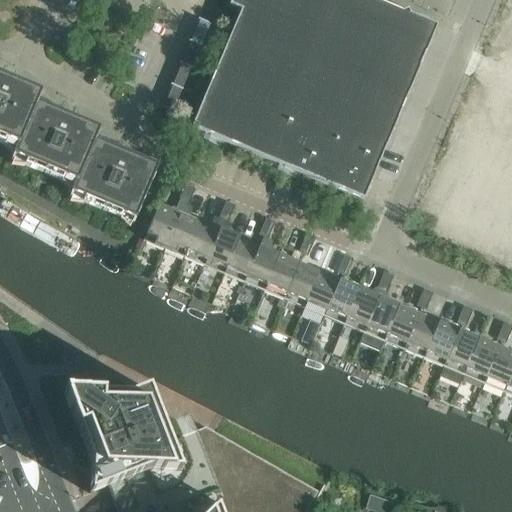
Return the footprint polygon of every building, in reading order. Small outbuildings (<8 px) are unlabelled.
[(334,0),(231,0),(228,7),(240,12),(231,34),(191,129),(206,136),(280,167),(362,201),(430,40),(404,29),(409,16),(370,0),(351,0),(349,6),(334,0)] [(224,24),(228,14),(216,9),(214,14),(212,19),(224,24)] [(223,30),(198,20),(197,21),(199,22),(195,32),(216,41),(221,31),(222,31),(223,30)] [(191,43),(189,42),(188,42),(213,53),(214,52),(212,52),(216,41),(195,32),(191,43)] [(188,43),(190,44),(186,54),(207,63),(212,53),(213,53),(188,42),(188,43)] [(181,64),(179,63),(179,64),(204,75),(204,74),(203,73),(207,63),(186,54),(181,64)] [(179,65),(181,66),(176,76),(198,85),(203,75),(204,75),(179,64),(179,65)] [(131,224),(133,224),(157,167),(95,141),(99,130),(36,104),(40,94),(0,76),(0,143),(4,145),(6,141),(17,146),(13,155),(13,156),(11,161),(13,162),(13,160),(24,165),(24,166),(60,186),(62,182),(73,186),(71,192),(69,197),(71,198),(72,197),(82,202),(83,202),(82,203),(120,219),(120,218),(132,222),(131,224)] [(172,86),(170,85),(170,86),(195,96),(194,95),(198,85),(176,76),(172,86)] [(170,86),(172,87),(167,98),(189,107),(193,96),(195,97),(195,96),(170,86)] [(163,108),(161,107),(160,108),(186,119),(186,118),(185,117),(189,107),(167,98),(163,108)] [(0,223),(76,266),(91,239),(0,186),(0,223)] [(195,190),(186,186),(182,195),(191,198),(195,190)] [(179,203),(188,207),(191,198),(182,195),(179,203)] [(235,207),(225,203),(222,211),(231,215),(235,207)] [(159,206),(143,243),(163,252),(179,215),(159,206)] [(346,207),(341,219),(353,225),(354,222),(358,212),(346,207)] [(218,220),(227,223),(231,215),(222,211),(218,220)] [(179,215),(163,252),(183,260),(199,223),(179,215)] [(274,224),(265,220),(262,228),(271,232),(274,224)] [(199,223),(183,260),(203,268),(219,232),(199,223)] [(258,236),(267,240),(271,232),(262,228),(258,236)] [(219,232),(203,268),(223,277),(239,240),(219,232)] [(314,241),(305,237),(302,245),(311,249),(314,241)] [(239,240),(223,277),(243,285),(259,248),(239,240)] [(298,253),(307,257),(311,249),(302,245),(298,253)] [(259,248),(243,285),(263,293),(278,257),(259,248)] [(278,257),(263,293),(283,302),(299,265),(278,257)] [(353,261),(344,257),(340,265),(349,269),(353,261)] [(299,265),(283,302),(303,310),(319,273),(299,265)] [(336,274),(346,278),(349,269),(340,265),(336,274)] [(319,273),(303,310),(323,319),(339,282),(319,273)] [(393,278),(383,274),(380,282),(389,286),(393,278)] [(339,282),(323,319),(343,327),(358,290),(339,282)] [(376,291),(385,295),(389,286),(380,282),(376,291)] [(358,290),(343,327),(363,335),(378,299),(358,290)] [(432,295),(423,291),(420,299),(429,303),(432,295)] [(378,299),(363,335),(359,344),(379,352),(383,344),(398,307),(378,299)] [(416,307),(425,311),(429,303),(420,299),(416,307)] [(398,307),(383,344),(403,352),(418,315),(398,307)] [(472,312),(463,308),(460,316),(469,320),(472,312)] [(418,315),(403,352),(423,360),(438,324),(418,315)] [(456,324),(465,328),(469,320),(460,316),(456,324)] [(438,324),(423,360),(443,369),(458,332),(438,324)] [(511,329),(511,328),(503,325),(499,333),(509,337),(511,329)] [(458,332),(443,369),(439,377),(459,386),(463,377),(478,341),(458,332)] [(496,341),(505,345),(509,337),(499,333),(496,341)] [(314,340),(304,336),(301,343),(311,347),(314,340)] [(478,341),(463,377),(483,386),(498,349),(478,341)] [(74,354),(66,348),(61,356),(68,361),(74,354)] [(511,354),(498,349),(483,386),(503,394),(511,371),(511,354)] [(511,371),(503,394),(511,398),(511,371)] [(67,394),(62,394),(64,398),(65,398),(70,411),(69,411),(70,414),(71,414),(74,421),(73,421),(76,430),(77,430),(90,464),(89,495),(107,488),(116,511),(306,511),(317,493),(205,430),(168,444),(147,390),(129,397),(101,396),(101,395),(92,395),(92,396),(84,396),(84,395),(81,395),(67,395),(67,394)] [(370,496),(366,510),(372,511),(397,511),(400,506),(370,496)]
